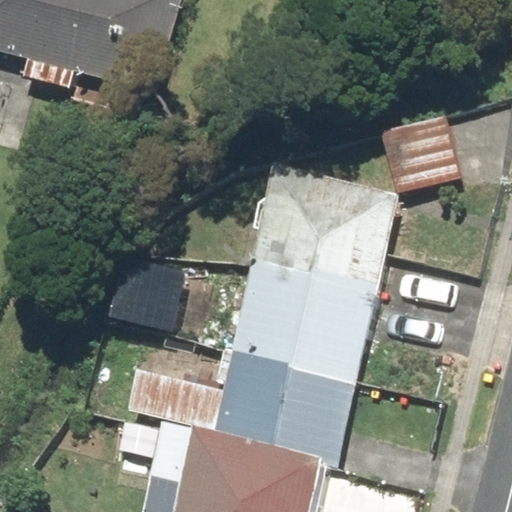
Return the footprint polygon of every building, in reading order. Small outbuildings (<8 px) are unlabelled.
[(200,0),(0,0),(0,60),(183,95),(200,0)] [(457,120),(394,137),(411,200),(473,183),(457,120)] [(423,206),(293,173),(227,434),(356,467),(423,206)] [(323,511),(333,475),(214,443),(195,511),(323,511)] [(155,511),(156,509),(86,495),(82,511),(155,511)]
